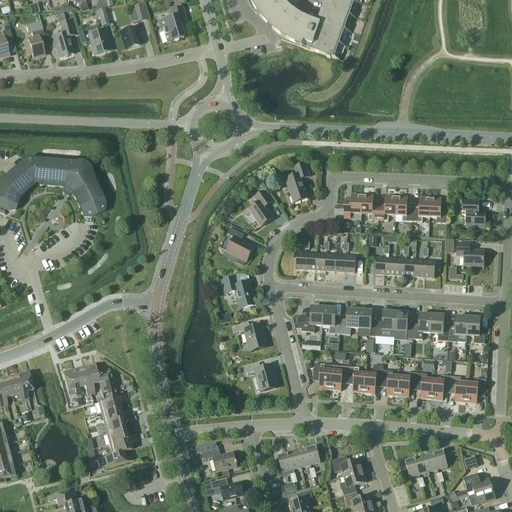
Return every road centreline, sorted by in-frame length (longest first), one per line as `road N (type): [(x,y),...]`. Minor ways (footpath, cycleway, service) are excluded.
road 1 (residential): [(270,288),(272,249),(291,228),(325,214),(335,178),(508,186)]
road 2 (tertiary): [(240,128),(511,139)]
road 3 (residential): [(505,303),(270,288)]
road 4 (residential): [(218,50),(93,73),(0,77)]
road 5 (unclassified): [(190,126),(0,118)]
road 6 (tertiary): [(0,358),(105,307),(156,304)]
road 7 (tertiary): [(156,304),(205,151)]
road 8 (residential): [(306,424),(270,288)]
road 9 (residential): [(497,437),(505,303)]
road 10 (tertiary): [(173,433),(157,370),(156,304)]
road 11 (residential): [(497,437),(370,426)]
